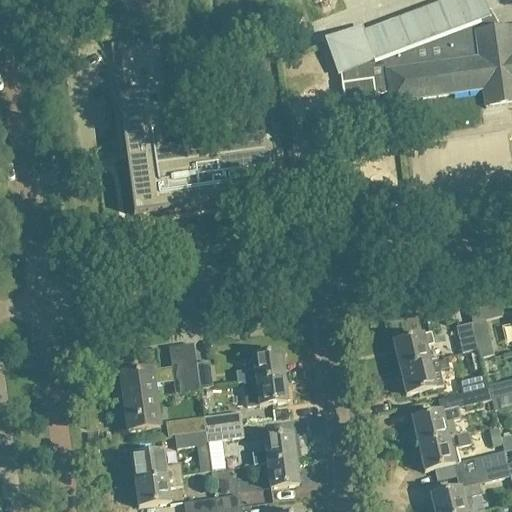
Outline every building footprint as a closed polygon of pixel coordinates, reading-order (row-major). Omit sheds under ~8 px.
[(158,19),(155,0),(116,0),(120,24),(158,19)] [(511,28),(494,31),(490,20),(482,0),(453,0),(363,34),(361,30),(327,43),(340,77),(340,76),(341,85),(345,117),(377,113),(375,97),(389,95),(391,106),(392,105),(392,104),(421,100),(421,101),(422,101),(422,100),(452,96),(452,97),(453,97),(453,96),(483,92),(485,110),(486,110),(486,108),(511,104),(511,28)] [(118,44),(110,45),(111,54),(119,52),(118,44)] [(157,94),(117,99),(133,217),(280,197),(270,127),(269,128),(270,137),(164,151),(157,95),(157,94)] [(485,322),(472,325),(479,351),(481,360),(494,357),(485,322)] [(463,355),(479,351),(472,325),(456,328),(463,355)] [(429,362),(425,348),(433,346),(430,334),(392,344),(399,370),(429,362)] [(159,370),(156,351),(145,353),(148,372),(151,372),(159,370)] [(254,371),(236,373),(237,385),(242,384),(284,378),(281,353),(252,357),(254,371)] [(443,387),(440,372),(448,370),(446,361),(437,363),(437,360),(429,362),(399,370),(405,397),(443,387)] [(196,365),(199,390),(213,388),(209,363),(196,365)] [(199,391),(199,390),(196,365),(171,369),(174,395),(191,392),(199,391)] [(151,372),(148,372),(119,376),(127,434),(159,430),(151,372)] [(460,383),(463,397),(488,388),(485,377),(460,383)] [(288,403),(284,378),(242,384),(245,409),(288,403)] [(511,382),(488,388),(491,401),(511,395),(511,382)] [(204,425),(205,432),(242,426),(240,414),(217,417),(213,388),(199,390),(199,391),(203,419),(203,420),(204,425)] [(457,410),(491,401),(488,388),(463,397),(437,403),(440,413),(411,420),(417,446),(455,437),(452,422),(458,421),(455,409),(457,409),(457,410)] [(511,408),(511,395),(491,401),(494,413),(511,408)] [(204,425),(203,420),(165,425),(166,439),(173,438),(182,437),(191,436),(198,435),(205,434),(205,433),(205,432),(204,425)] [(244,439),(242,426),(205,432),(205,433),(205,434),(206,444),(227,441),(232,441),(244,439)] [(498,429),(489,431),(494,449),(502,447),(498,429)] [(206,444),(205,434),(198,435),(191,436),(182,437),(173,438),(174,441),(175,451),(206,446),(206,444)] [(467,435),(455,438),(455,437),(417,446),(424,474),(434,472),(454,467),(458,466),(454,450),(469,446),(467,435)] [(297,438),(292,438),(292,436),(263,440),(265,455),(252,456),(253,468),(266,467),(266,466),(295,461),(294,450),(299,450),(297,438)] [(134,484),(181,477),(179,466),(164,468),(162,454),(130,458),(134,484)] [(478,460),(481,473),(507,467),(504,454),(478,460)] [(270,491),(299,486),(295,461),(266,466),(266,467),(270,491)] [(454,467),(434,472),(436,484),(457,479),(454,467)] [(510,479),(507,467),(481,473),(483,480),(484,485),(510,479)] [(169,505),(167,489),(182,487),(181,477),(134,484),(137,509),(169,505)] [(473,511),(471,500),(481,497),(478,486),(441,495),(429,498),(432,511),(473,511)] [(214,500),(215,511),(222,511),(241,510),(239,497),(214,500)] [(183,504),(183,511),(215,511),(214,500),(183,504)]
